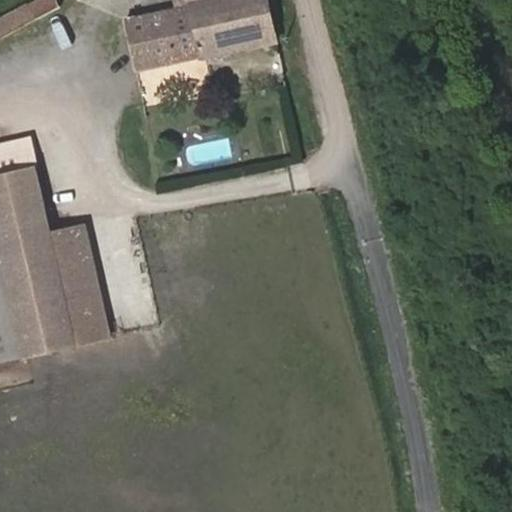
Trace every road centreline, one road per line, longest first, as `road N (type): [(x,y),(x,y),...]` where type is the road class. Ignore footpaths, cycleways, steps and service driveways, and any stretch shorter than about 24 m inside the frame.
road 1 (unknown): [(359,180),(317,165),(145,189),(105,176),(91,159),(71,90),(48,81),(0,89)]
road 2 (unclassified): [(317,0),(359,180)]
